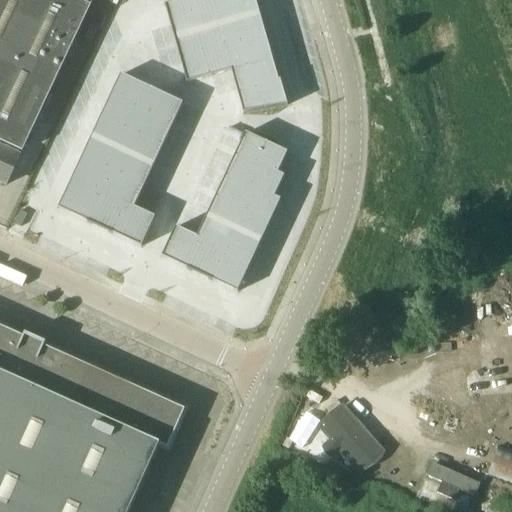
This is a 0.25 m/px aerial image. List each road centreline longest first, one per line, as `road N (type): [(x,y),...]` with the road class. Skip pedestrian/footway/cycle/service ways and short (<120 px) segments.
road 1 (unclassified): [(272,377),(336,232),(352,171),(351,107),(329,0)]
road 2 (unclassified): [(272,377),(0,250)]
road 3 (unclassified): [(211,511),(272,377)]
